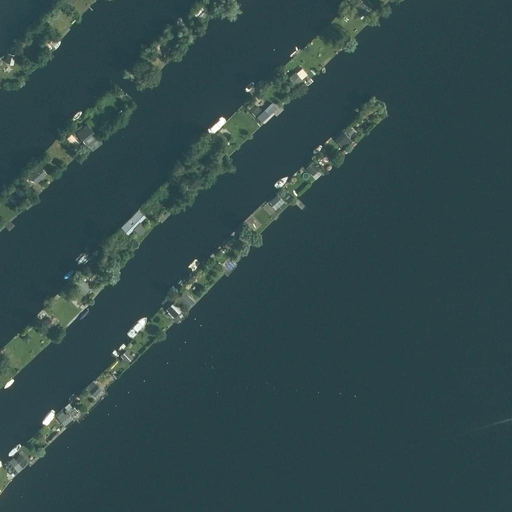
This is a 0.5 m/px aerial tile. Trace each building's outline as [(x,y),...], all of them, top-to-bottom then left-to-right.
[(360,2),(354,9),(360,14),(366,8),(360,2)] [(47,17),(43,22),(48,26),(52,22),(47,17)] [(40,25),(36,30),(42,36),(46,31),(40,25)] [(8,53),(6,63),(13,65),(15,55),(8,53)] [(296,72),(288,79),(294,87),(302,80),(296,72)] [(141,74),(137,79),(142,83),(146,78),(141,74)] [(251,103),(247,107),(255,116),(259,112),(251,103)] [(272,103),(257,117),(262,122),(276,108),(272,103)] [(86,125),(77,133),(86,145),(96,137),(86,125)] [(343,132),(338,137),(345,144),(347,146),(352,141),(343,132)] [(218,133),(213,137),(221,144),(225,140),(218,133)] [(71,135),(67,139),(74,147),(79,144),(71,135)] [(314,162),(307,169),(312,174),(319,167),(314,162)] [(39,166),(28,176),(35,184),(46,174),(39,166)] [(20,185),(11,194),(18,201),(25,194),(22,191),(24,189),(20,185)] [(278,195),(272,200),(281,208),(286,203),(278,195)] [(138,210),(121,227),(128,234),(146,217),(138,210)] [(244,231),(239,236),(248,244),(252,238),(244,231)] [(82,281),(77,287),(84,294),(90,287),(82,281)] [(184,291),(177,298),(188,309),(195,302),(184,291)] [(175,301),(166,309),(174,318),(183,310),(175,301)] [(48,319),(42,324),(48,330),(54,325),(48,319)] [(126,351),(121,356),(123,358),(121,360),(126,365),(133,358),(126,351)] [(93,381),(85,388),(94,397),(102,390),(96,384),(93,381)] [(65,415),(59,420),(65,426),(72,419),(67,413),(65,415)] [(14,458),(9,461),(18,472),(22,468),(21,466),(27,461),(22,455),(21,456),(20,454),(18,456),(19,457),(16,460),(14,458)]
